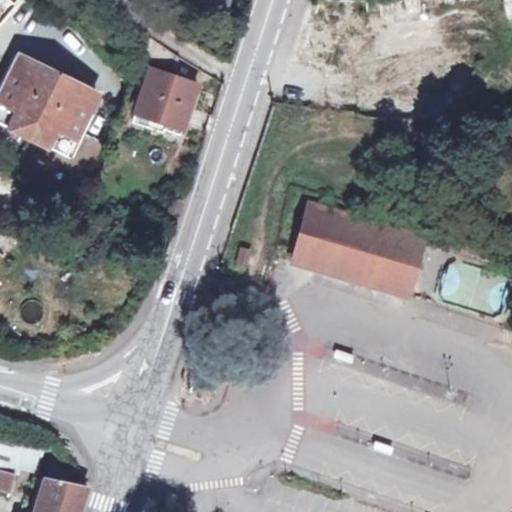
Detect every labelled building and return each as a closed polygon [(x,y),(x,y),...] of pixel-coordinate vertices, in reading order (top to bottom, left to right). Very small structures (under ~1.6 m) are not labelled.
[(336,0),(314,0),(295,62),(337,75),(358,7),(336,0)] [(160,44),(151,35),(142,60),(172,70),(178,55),(160,44)] [(98,96),(19,57),(5,87),(0,96),(0,115),(12,122),(8,130),(49,151),(53,142),(70,151),(98,96)] [(195,91),(149,75),(135,113),(183,129),(195,91)] [(401,231),(310,205),(293,265),(407,299),(425,238),(435,241),(438,229),(404,219),(401,231)] [(351,356),(336,351),(334,359),(348,364),(351,356)] [(7,433),(0,450),(0,485),(6,469),(19,437),(7,433)] [(20,474),(22,471),(32,441),(19,437),(6,469),(20,474)] [(32,441),(22,471),(35,475),(45,446),(32,441)] [(392,447),(377,443),(375,451),(390,455),(392,447)] [(44,483),(36,511),(80,511),(82,507),(88,489),(80,471),(50,461),(44,483)] [(20,474),(6,469),(0,485),(0,490),(12,494),(20,474)] [(36,511),(44,483),(37,481),(30,502),(34,503),(31,511),(36,511)]
